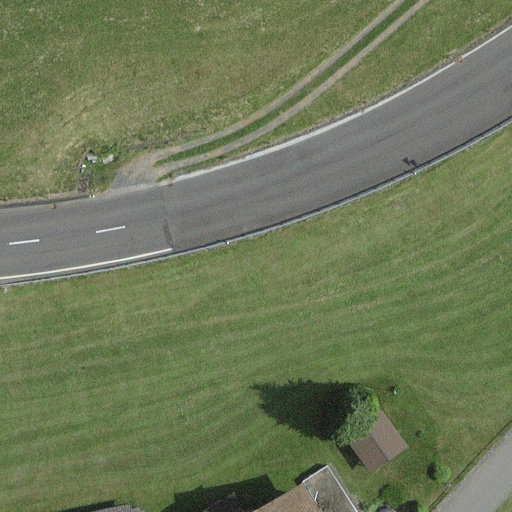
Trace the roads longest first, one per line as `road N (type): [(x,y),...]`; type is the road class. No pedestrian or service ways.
road 1 (primary): [(511,73),(450,112),(296,179),(183,216),(0,247)]
road 2 (track): [(151,223),(147,172),(271,119),(413,0)]
